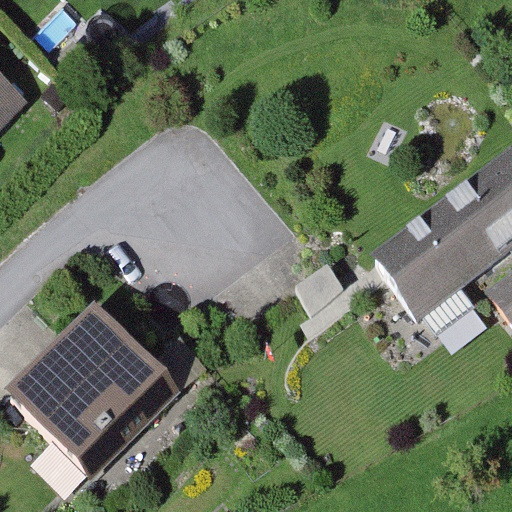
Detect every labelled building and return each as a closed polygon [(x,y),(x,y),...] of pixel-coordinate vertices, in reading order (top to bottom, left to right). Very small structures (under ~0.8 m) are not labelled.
[(111,0),(118,10),(132,0),(111,0)] [(0,155),(16,138),(0,122),(0,155)] [(511,367),(511,202),(502,190),(362,294),(407,355),(501,282),(511,296),(478,323),(509,369),(511,367)] [(360,357),(316,301),(239,360),(283,416),(360,357)] [(84,340),(0,423),(0,433),(78,511),(80,511),(169,425),(84,340)]
